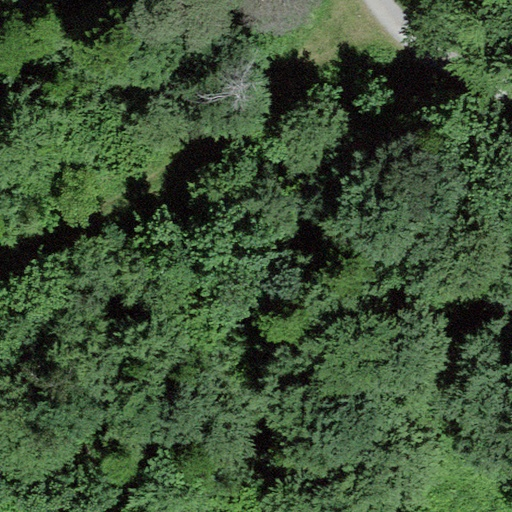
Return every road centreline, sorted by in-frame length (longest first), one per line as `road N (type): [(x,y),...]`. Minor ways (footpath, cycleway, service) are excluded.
road 1 (track): [(369,0),(126,182),(0,229)]
road 2 (track): [(372,0),(421,69),(511,102)]
